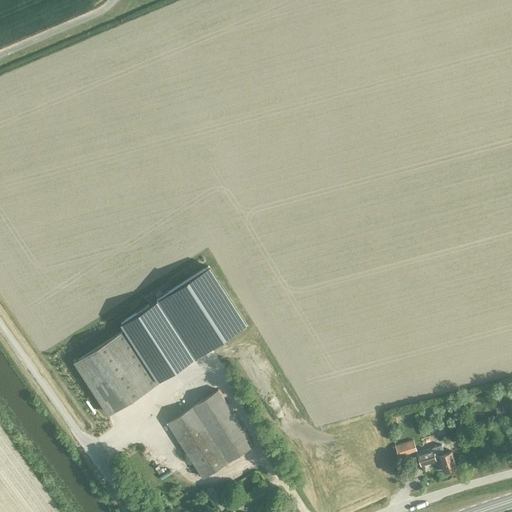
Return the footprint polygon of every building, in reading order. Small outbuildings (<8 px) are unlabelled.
[(209,267),(120,324),(124,330),(157,381),(245,324),(209,267)] [(108,412),(157,381),(124,330),(75,362),(108,412)] [(192,406),(168,422),(203,477),(254,445),(218,389),(203,399),(192,406)] [(501,405),(495,407),(497,414),(504,412),(501,405)] [(441,445),(433,448),(417,452),(421,465),(437,461),(436,458),(439,457),(444,472),(456,468),(451,451),(444,454),(441,445)] [(219,511),(225,507),(212,486),(205,490),(219,511)]
